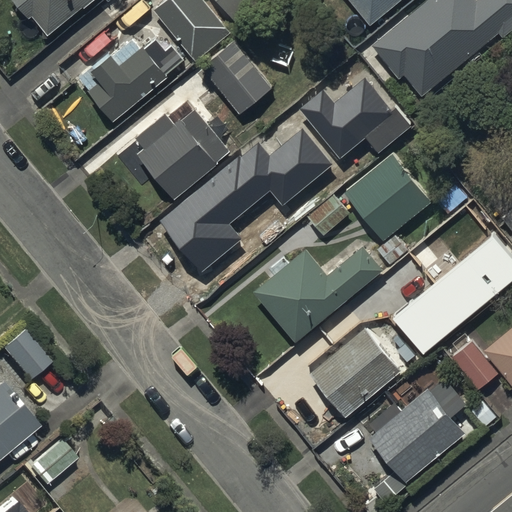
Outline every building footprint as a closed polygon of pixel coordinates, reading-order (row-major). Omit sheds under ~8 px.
[(49,39),(94,0),(10,0),(31,24),(34,21),(49,39)] [(201,0),(169,0),(154,13),(197,65),(231,37),(201,0)] [(212,0),(234,26),(264,0),(212,0)] [(348,0),(371,27),(403,0),(348,0)] [(473,0),(433,0),(373,49),(400,83),(406,78),(422,99),(500,37),(503,40),(511,33),(511,0),(483,0),(477,5),(473,0)] [(78,81),(115,125),(183,70),(169,53),(164,57),(153,44),(141,53),(133,43),(111,61),(107,57),(78,81)] [(236,43),(202,71),(240,117),(274,90),(236,43)] [(238,153),(255,174),(284,150),(286,153),(312,132),(293,109),(238,153)] [(175,203),(230,156),(195,114),(183,124),(180,121),(174,127),(165,117),(136,142),(145,152),(137,158),(175,203)] [(435,204),(397,156),(346,196),(385,244),(435,204)] [(192,223),(232,271),(305,209),(295,198),(309,186),(292,165),(277,177),(274,173),(247,196),(238,185),(192,223)] [(335,196),(308,218),(324,238),(351,215),(335,196)] [(511,214),(503,222),(511,233),(511,214)] [(411,252),(397,235),(385,244),(377,251),(391,268),(411,252)] [(297,347),(383,274),(363,251),(329,280),(305,252),(253,296),(297,347)] [(373,294),(366,299),(394,333),(426,306),(399,274),(392,280),(387,273),(368,289),(373,294)] [(49,364),(21,331),(0,348),(28,381),(49,364)] [(511,387),(511,332),(485,354),(511,387)] [(400,378),(366,334),(310,377),(344,421),(400,378)] [(499,376),(472,344),(452,362),(479,394),(499,376)] [(376,435),(370,440),(407,486),(455,448),(460,454),(472,444),(451,419),(465,409),(443,382),(402,414),(396,407),(370,428),(376,435)] [(0,467),(44,429),(6,385),(0,390),(0,467)] [(82,462),(65,442),(35,467),(32,463),(27,468),(39,481),(42,479),(50,489),(82,462)] [(37,487),(35,484),(18,497),(29,511),(65,511),(42,483),(37,487)]
